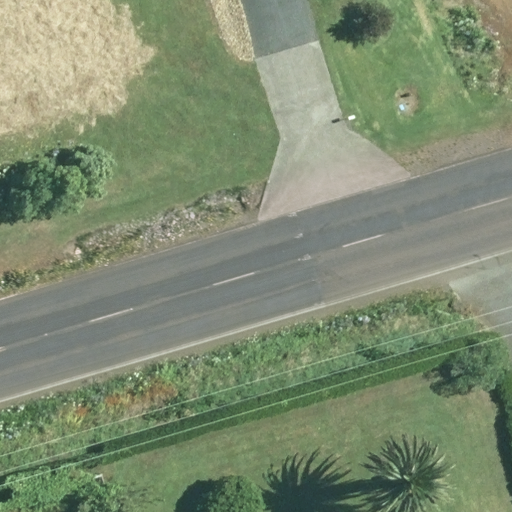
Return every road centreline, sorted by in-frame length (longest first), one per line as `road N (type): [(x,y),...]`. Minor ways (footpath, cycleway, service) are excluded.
road 1 (tertiary): [(0,344),(511,194)]
road 2 (unknown): [(333,247),(256,0)]
road 3 (unknown): [(479,204),(511,322)]
